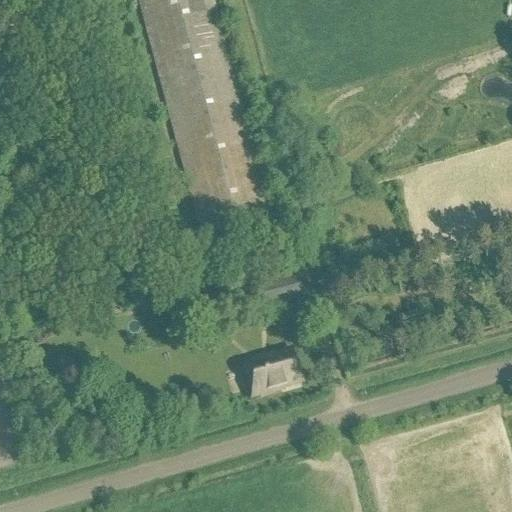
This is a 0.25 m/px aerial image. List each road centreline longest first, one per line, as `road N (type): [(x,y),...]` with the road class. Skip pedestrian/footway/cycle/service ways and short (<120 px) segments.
road 1 (unclassified): [(24,511),(511,370)]
road 2 (track): [(233,0),(291,210)]
